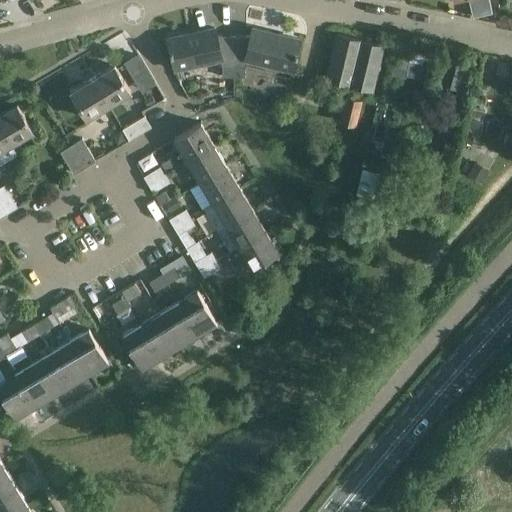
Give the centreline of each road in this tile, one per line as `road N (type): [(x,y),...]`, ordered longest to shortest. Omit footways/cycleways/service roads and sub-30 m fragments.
road 1 (unclassified): [(296,511),(511,266)]
road 2 (residential): [(117,159),(158,225),(71,279),(53,290),(12,224)]
road 3 (primary): [(348,511),(511,328)]
road 4 (residential): [(117,159),(186,116),(132,16)]
road 5 (unclassified): [(511,41),(321,0)]
road 6 (unclassified): [(0,50),(132,16)]
road 7 (residential): [(12,224),(117,159)]
